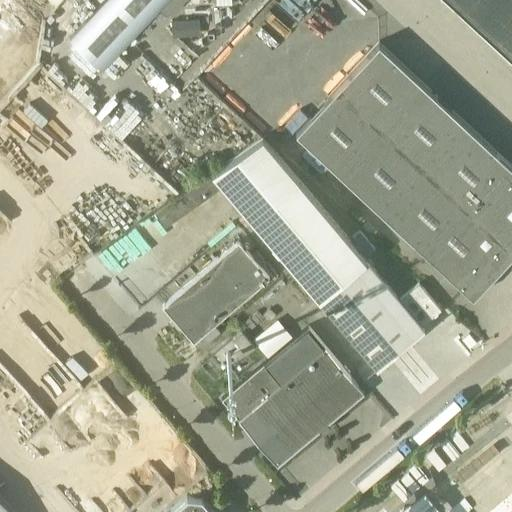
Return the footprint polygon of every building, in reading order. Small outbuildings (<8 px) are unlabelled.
[(165,0),(105,0),(70,38),(102,68),(165,0)] [(511,0),(448,0),(511,59),(511,0)] [(171,19),(172,36),(199,35),(199,18),(171,19)] [(511,166),(423,84),(378,42),(337,87),(511,249),(511,166)] [(296,132),(473,296),(511,253),(511,249),(337,87),(296,132)] [(262,135),(155,211),(165,226),(224,185),(318,298),(377,367),(423,328),(365,259),(262,135)] [(237,240),(162,305),(179,325),(192,342),(268,275),(237,240)] [(426,319),(442,308),(423,279),(406,291),(426,319)] [(290,453),(364,391),(308,325),(221,398),(252,433),(264,423),(290,453)] [(242,329),(233,337),(246,353),(255,346),(242,329)] [(0,511),(15,511),(0,495),(0,511)] [(215,511),(202,496),(187,495),(166,511),(215,511)]
